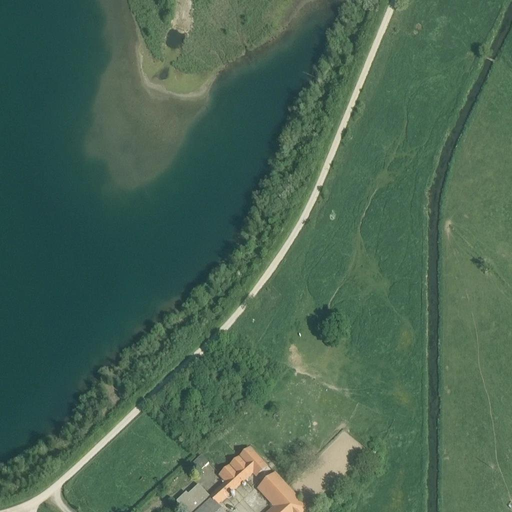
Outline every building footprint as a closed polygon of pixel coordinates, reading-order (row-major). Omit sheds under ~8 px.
[(272,469),(253,448),(220,478),(227,485),(212,499),(214,502),(220,508),(255,477),(258,481),(272,469)] [(201,470),(209,464),(204,457),(196,463),(201,470)] [(279,475),(261,491),(279,511),(278,511),(311,511),(312,511),(279,475)] [(188,495),(178,504),(184,511),(203,511),(214,502),(212,499),(202,488),(191,497),(188,495)] [(203,511),(223,511),(220,508),(214,502),(203,511)]
